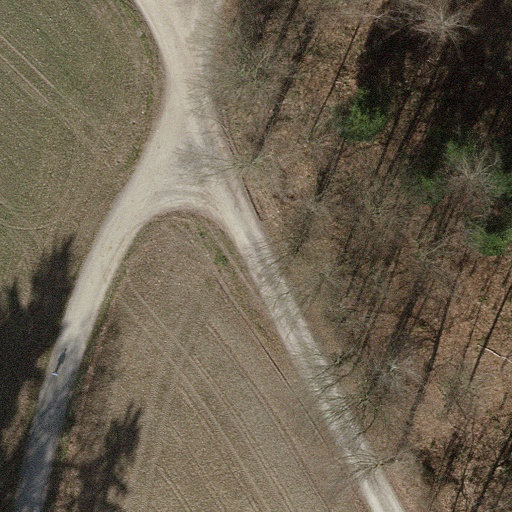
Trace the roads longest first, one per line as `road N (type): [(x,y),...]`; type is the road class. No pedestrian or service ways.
road 1 (track): [(385,511),(340,433),(186,87)]
road 2 (track): [(28,511),(84,308),(186,87)]
